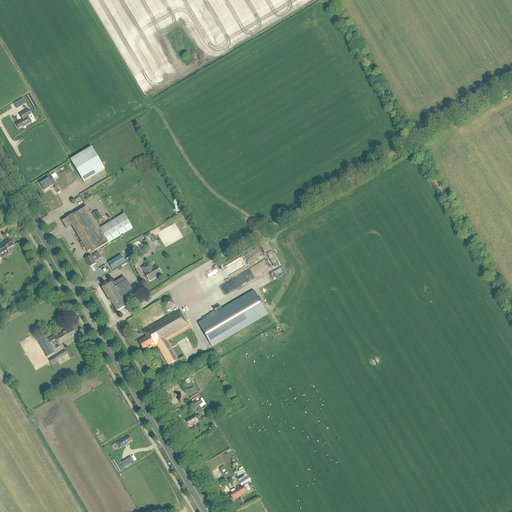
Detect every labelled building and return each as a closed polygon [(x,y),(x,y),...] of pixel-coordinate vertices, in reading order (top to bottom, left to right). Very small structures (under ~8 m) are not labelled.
[(23,99),(14,104),(17,109),(25,104),(23,99)] [(23,120),(16,125),(18,129),(22,127),(23,127),(32,122),(28,117),(28,118),(27,117),(31,114),(28,109),(19,114),(22,120),(23,120)] [(169,109),(165,111),(172,126),(177,123),(169,109)] [(71,161),(84,182),(105,170),(92,148),(71,161)] [(40,184),(45,192),(51,188),(51,189),(54,188),(57,194),(61,192),(51,174),(47,177),(49,179),(40,184)] [(98,226),(87,208),(73,216),(73,215),(68,219),(63,222),(67,228),(72,226),(79,237),(82,242),(85,248),(88,252),(91,250),(93,253),(108,243),(100,229),(98,226)] [(93,215),(97,222),(102,218),(98,211),(93,215)] [(124,214),(100,229),(108,243),(133,229),(124,214)] [(0,258),(8,253),(6,250),(13,246),(9,239),(0,244),(0,258)] [(98,260),(102,258),(99,253),(86,260),(90,268),(96,264),(94,260),(97,258),(98,260)] [(121,256),(108,264),(113,270),(125,263),(121,256)] [(149,281),(151,281),(161,274),(157,267),(153,269),(150,264),(148,265),(143,268),(142,268),(145,273),(145,274),(149,281)] [(118,312),(131,304),(129,300),(127,301),(124,297),(133,292),(125,278),(113,285),(112,284),(104,289),(118,312)] [(204,293),(187,303),(189,307),(185,310),(188,315),(220,297),(217,291),(206,297),(204,293)] [(268,315),(254,291),(216,313),(214,311),(203,318),(204,320),(199,323),(213,347),(268,315)] [(172,310),(175,305),(172,300),(166,300),(163,304),(166,310),(172,310)] [(139,342),(144,351),(152,347),(153,348),(157,346),(168,366),(178,360),(167,340),(189,327),(180,310),(143,331),(147,337),(139,342)] [(37,341),(43,351),(47,358),(55,353),(49,343),(55,340),(58,346),(71,338),(70,337),(76,334),(72,328),(55,337),(54,336),(47,340),(45,336),(37,341)] [(66,351),(49,360),(52,366),(58,362),(57,361),(68,354),(66,351)] [(197,393),(190,397),(193,401),(199,397),(197,393)] [(194,403),(196,408),(203,404),(200,399),(194,403)] [(190,427),(200,421),(200,420),(201,419),(199,415),(197,416),(197,415),(196,416),(196,415),(186,421),(190,427)] [(124,438),(116,444),(119,449),(132,441),(129,436),(125,439),(124,438)] [(236,478),(239,483),(248,478),(248,477),(245,473),(244,473),(238,477),(236,478)] [(242,488),(245,486),(249,484),(251,482),(248,478),(239,483),(242,488)] [(230,495),(234,501),(245,494),(247,492),(248,492),(245,486),(242,488),(230,495)]
